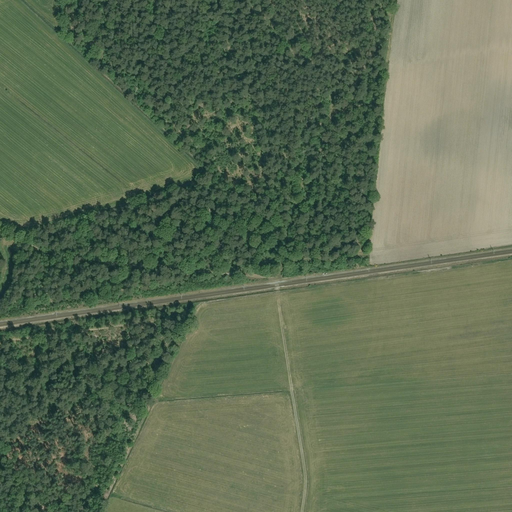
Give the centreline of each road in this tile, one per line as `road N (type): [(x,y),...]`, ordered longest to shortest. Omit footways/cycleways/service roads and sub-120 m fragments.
road 1 (track): [(0,231),(48,253),(112,264),(271,276),(295,261),(367,255)]
road 2 (track): [(277,292),(303,468),(301,511)]
